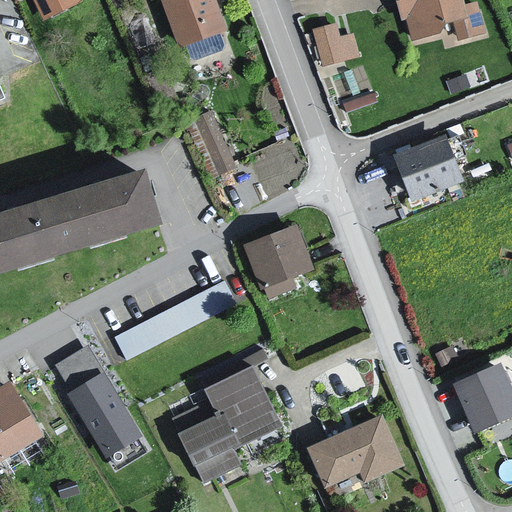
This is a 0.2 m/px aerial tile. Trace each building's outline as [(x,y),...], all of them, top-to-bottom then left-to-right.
[(460,0),(390,0),(396,23),(403,22),(407,42),(441,35),(442,44),(484,35),(477,5),(463,8),(460,0)] [(360,53),(355,28),(342,30),(339,17),(314,22),(321,61),(360,53)] [(469,182),(453,139),(402,157),(418,200),(469,182)] [(0,218),(0,276),(159,231),(143,178),(0,218)] [(292,231),(238,250),(249,288),(260,287),(262,301),(293,295),(292,280),(312,276),(292,231)] [(226,286),(112,341),(124,366),(238,310),(226,286)] [(469,434),(511,415),(511,407),(494,369),(448,388),(469,434)] [(251,372),(198,394),(211,419),(220,422),(236,450),(281,434),(251,372)] [(8,385),(0,389),(0,463),(37,441),(8,385)] [(220,422),(211,419),(173,438),(200,487),(239,468),(236,450),(220,422)] [(378,419),(302,452),(317,491),(355,476),(360,489),(400,468),(378,419)]
